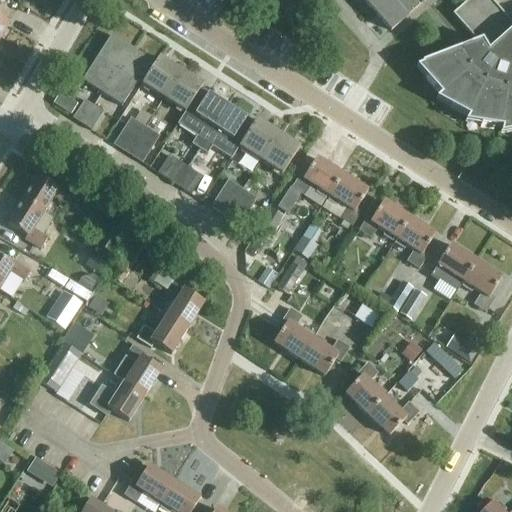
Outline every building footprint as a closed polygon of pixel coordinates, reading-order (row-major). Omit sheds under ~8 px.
[(360,0),(374,15),(390,0),(360,0)] [(412,0),(390,0),(374,15),(391,34),(419,8),(412,0)] [(511,26),(488,0),(471,0),(452,17),(477,46),(421,67),(421,69),(415,71),(440,99),(435,103),(467,120),(464,126),(501,132),(500,138),(511,135),(511,26)] [(0,20),(0,42),(10,26),(0,20)] [(142,88),(155,67),(142,58),(138,56),(133,53),(123,46),(119,44),(111,39),(108,44),(88,74),(86,78),(82,83),(83,86),(104,99),(105,100),(116,107),(120,109),(126,102),(135,89),(137,85),(142,88)] [(163,102),(180,75),(159,61),(155,67),(142,88),(163,102)] [(185,116),(203,89),(180,75),(163,102),(185,116)] [(212,133),(229,106),(203,89),(185,116),(178,128),(196,140),(191,148),(199,153),(212,133)] [(60,105),(59,101),(55,99),(53,97),(52,98),(47,107),(46,107),(49,109),(55,113),(60,105)] [(83,132),(95,112),(87,107),(85,106),(72,125),(74,126),(83,131),(83,132)] [(238,150),(256,123),(229,106),(212,133),(199,153),(207,157),(212,150),(231,162),(238,150)] [(95,112),(83,132),(93,138),(105,119),(95,113),(95,112)] [(124,155),(141,128),(132,122),(114,149),(124,155)] [(261,165),(278,137),(256,123),(238,150),(261,165)] [(133,161),(150,134),(141,128),(124,155),(133,161)] [(150,134),(133,161),(142,167),(159,140),(150,134)] [(278,137),(261,165),(282,178),(299,151),(278,137)] [(157,175),(175,187),(187,169),(168,157),(157,175)] [(328,199),(342,178),(316,161),(305,179),(300,176),(291,191),(303,198),(310,187),(328,199)] [(187,169),(175,187),(193,199),(205,181),(187,169)] [(342,178),(328,199),(347,211),(340,222),(351,229),(361,215),(356,212),(368,195),(342,178)] [(23,203),(42,215),(52,199),(67,209),(74,198),(59,188),(56,191),(38,179),(23,203)] [(220,217),(237,190),(228,184),(211,211),(220,217)] [(230,223),(247,197),(237,190),(220,217),(230,223)] [(247,197),(230,223),(239,229),(256,203),(247,197)] [(24,242),(40,252),(47,242),(41,238),(39,237),(31,232),(36,225),(42,215),(23,203),(8,227),(26,239),(24,242)] [(395,242),(409,221),(383,205),(372,222),(368,219),(358,234),(370,241),(377,230),(395,242)] [(269,211),(253,235),(268,245),(284,220),(269,211)] [(36,225),(31,232),(39,237),(41,238),(51,221),(42,215),(36,225)] [(409,221),(395,242),(414,254),(408,265),(418,272),(427,258),(423,255),(434,237),(409,221)] [(97,248),(114,259),(127,238),(109,226),(96,247),(97,248)] [(68,269),(85,243),(72,235),(56,261),(68,269)] [(122,288),(155,242),(145,235),(112,281),(122,288)] [(304,240),(295,254),(306,260),(315,246),(304,240)] [(102,277),(114,259),(97,248),(85,267),(102,277)] [(457,292),(462,285),(475,264),(451,248),(430,280),(438,284),(440,281),(457,292)] [(0,290),(8,277),(24,287),(31,276),(14,266),(12,269),(0,261),(0,290)] [(475,264),(462,285),(482,298),(475,308),(486,316),(495,302),(489,298),(501,280),(475,264)] [(288,297),(303,274),(292,267),(277,290),(288,297)] [(266,269),(257,283),(268,290),(277,276),(266,269)] [(80,281),(76,288),(90,296),(98,282),(91,278),(80,281)] [(166,318),(188,332),(204,306),(187,295),(189,291),(175,281),(167,293),(178,299),(166,318)] [(76,288),(69,284),(64,292),(87,306),(92,297),(90,296),(76,288)] [(399,316),(414,293),(402,285),(391,302),(382,296),(378,303),(399,316)] [(412,324),(427,300),(415,293),(400,317),(412,324)] [(64,331),(79,308),(63,297),(48,320),(64,331)] [(95,300),(88,312),(100,320),(108,308),(95,300)] [(362,306),(353,320),(372,332),(380,318),(362,306)] [(299,363),(312,342),(294,329),(301,318),(290,311),(280,326),(285,328),(273,346),(299,363)] [(171,357),(188,332),(166,318),(154,337),(143,330),(136,341),(151,350),(154,346),(171,357)] [(73,327),(61,345),(64,347),(79,357),(91,339),(73,327)] [(465,346),(457,357),(466,364),(468,366),(483,345),(480,342),(471,336),(465,346)] [(312,342),(299,363),(324,379),(335,362),(340,365),(349,350),(337,343),(331,353),(312,342)] [(411,346),(402,358),(412,366),(421,354),(411,346)] [(64,347),(39,384),(54,394),(79,357),(64,347)] [(124,385),(145,399),(161,374),(144,362),(147,357),(132,347),(124,360),(135,367),(124,385)] [(462,374),(433,347),(425,355),(454,382),(462,374)] [(368,418),(385,400),(369,384),(378,375),(368,366),(356,378),(360,383),(346,397),(368,418)] [(23,369),(14,383),(22,388),(31,374),(23,369)] [(362,452),(381,431),(324,382),(305,403),(362,452)] [(128,424),(145,399),(124,385),(115,398),(101,389),(89,408),(107,419),(111,413),(128,424)] [(385,400),(368,418),(389,438),(403,424),(407,428),(419,416),(410,406),(401,415),(385,400)] [(32,461),(24,473),(38,482),(46,469),(32,461)] [(161,506),(174,485),(149,469),(138,486),(133,483),(124,498),(135,505),(143,494),(161,506)] [(174,485),(161,506),(170,511),(193,511),(200,502),(174,485)] [(109,511),(91,501),(84,511),(109,511)]
